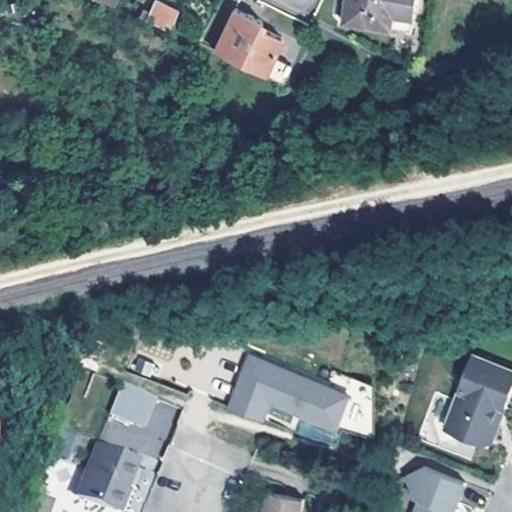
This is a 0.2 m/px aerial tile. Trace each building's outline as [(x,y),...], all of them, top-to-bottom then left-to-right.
[(153,0),(146,17),(170,29),(179,11),(158,0),(153,0)] [(394,15),(414,17),(416,0),(350,0),(347,20),(392,27),(394,15)] [(214,50),(280,82),(289,65),(273,56),(283,37),(261,26),(263,22),(235,8),(214,50)] [(394,15),(392,27),(412,30),(414,17),(394,15)] [(511,370),(473,356),(446,429),(487,443),(493,440),(499,424),(493,417),(497,405),(505,408),(511,387),(511,370)] [(338,433),(352,401),(253,359),(231,410),(264,424),(272,405),(338,433)] [(359,384),(352,401),(338,433),(369,443),(373,390),(359,384)] [(108,414),(142,428),(154,399),(120,385),(108,414)] [(166,438),(178,406),(157,398),(145,431),(166,438)] [(493,417),(499,424),(505,408),(497,405),(493,417)] [(96,445),(76,495),(117,511),(137,461),(96,445)] [(456,511),(466,480),(424,467),(406,475),(412,491),(409,498),(418,501),(416,511),(453,511),(454,511),(456,511)] [(33,489),(24,511),(48,511),(54,497),(33,489)] [(301,511),(304,498),(268,492),(264,511),(301,511)]
